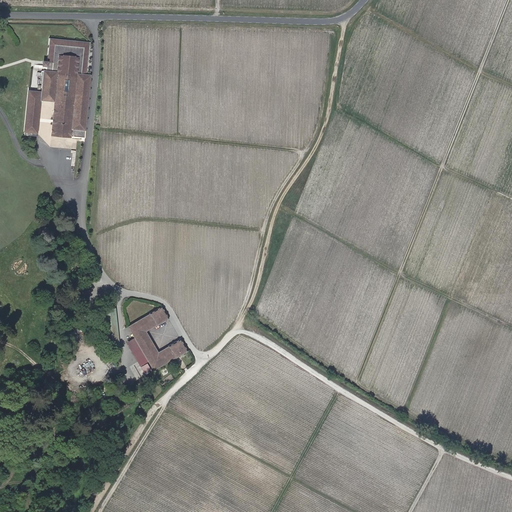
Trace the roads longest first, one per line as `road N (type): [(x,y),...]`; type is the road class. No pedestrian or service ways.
road 1 (track): [(508,0),(356,381),(466,448),(511,464)]
road 2 (track): [(182,17),(177,137),(303,154),(269,212),(235,329)]
road 3 (tertiary): [(0,17),(325,21),(363,0)]
road 4 (track): [(511,326),(278,206)]
road 5 (track): [(331,104),(511,199)]
road 6 (track): [(88,240),(138,219),(263,230)]
road 7 (track): [(361,2),(511,86)]
road 8 (track): [(290,476),(163,408)]
road 9 (track): [(272,511),(337,388)]
road 10 (track): [(159,403),(101,511)]
